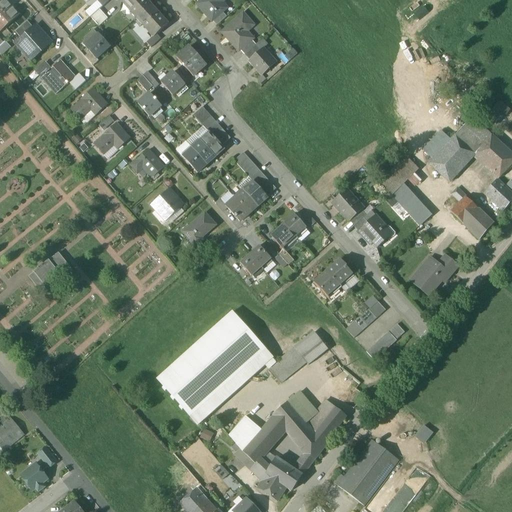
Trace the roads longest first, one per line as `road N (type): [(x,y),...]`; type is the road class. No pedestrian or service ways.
road 1 (tertiary): [(297,507),(429,336)]
road 2 (residential): [(297,186),(429,336)]
road 3 (residential): [(187,18),(248,85),(224,107),(252,135)]
road 4 (tertiary): [(429,336),(511,233)]
road 5 (residential): [(109,89),(197,186)]
road 6 (residential): [(79,476),(0,380)]
